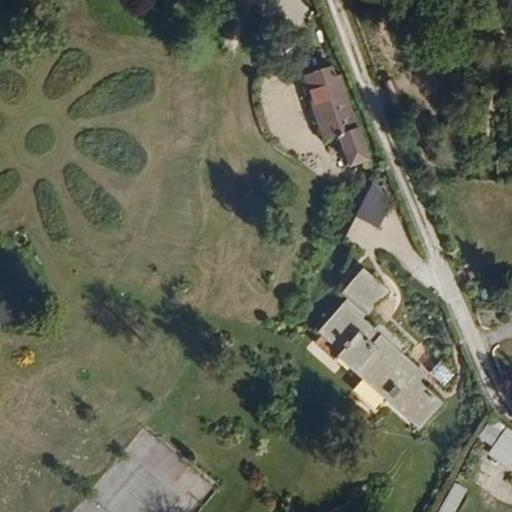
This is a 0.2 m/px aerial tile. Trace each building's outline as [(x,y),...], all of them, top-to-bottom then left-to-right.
[(355,140),(335,74),(327,76),(324,66),(304,73),(327,143),(333,140),(335,145),(355,140)] [(450,80),(428,66),(421,81),(440,95),(450,80)] [(327,143),(304,73),(296,76),(319,146),(327,143)] [(363,164),(355,140),(335,145),(342,172),(363,164)] [(502,181),(502,163),(473,165),(473,183),(502,181)] [(357,216),(382,227),(396,195),(370,184),(357,216)] [(425,382),(396,358),(405,347),(364,313),(370,305),(377,309),(394,286),(368,263),(348,288),(357,292),(351,300),(344,295),(313,335),(335,353),(330,360),(380,402),(389,391),(405,405),(419,389),(425,382)] [(431,377),(447,386),(455,371),(439,363),(431,377)] [(416,432),(440,406),(419,389),(405,405),(395,415),(416,432)] [(405,405),(389,391),(380,402),(395,415),(405,405)] [(476,442),(511,467),(511,429),(494,417),(476,442)] [(456,511),(469,487),(456,481),(440,511),(456,511)]
